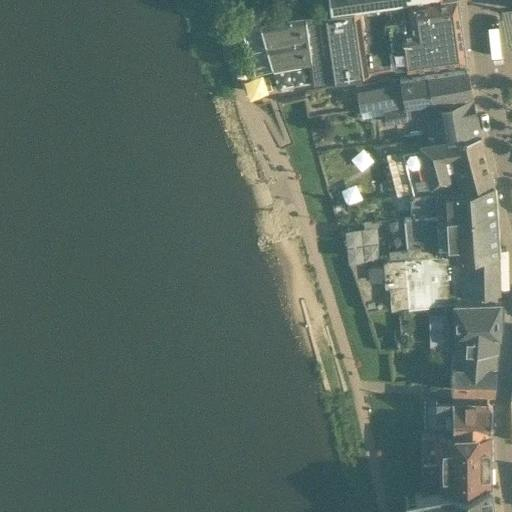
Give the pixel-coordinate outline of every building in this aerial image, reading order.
[(456,0),(406,0),(408,12),(382,15),(383,25),(388,24),(390,43),(376,44),(375,34),(369,34),(366,4),(330,8),(258,17),(272,64),(310,59),(313,79),(369,69),(397,64),(406,63),(464,55),(456,0)] [(471,89),(466,65),(399,74),(355,82),(359,102),(360,108),(382,104),(405,100),(434,95),(471,89)] [(471,89),(434,95),(436,103),(424,105),(430,137),(430,138),(446,135),(446,134),(474,129),(472,122),(475,117),(477,117),(472,94),(471,89)] [(287,112),(305,111),(303,95),(286,97),(287,112)] [(408,117),(405,100),(382,104),(384,112),(385,121),(405,117),(408,117)] [(401,141),(408,172),(412,187),(412,191),(421,190),(423,190),(422,189),(432,188),(493,178),(493,177),(491,177),(489,168),(490,167),(486,151),(484,151),(479,148),(474,129),(446,134),(446,135),(430,138),(430,137),(401,141)] [(402,190),(412,187),(408,172),(398,175),(402,190)] [(421,190),(423,203),(433,202),(436,213),(446,213),(495,205),(493,178),(432,188),(422,189),(423,190),(421,190)] [(425,214),(403,215),(407,254),(407,255),(498,248),(495,205),(446,213),(436,213),(425,214)] [(341,258),(375,257),(373,224),(340,225),(341,258)] [(407,255),(407,254),(386,256),(387,259),(383,259),(383,264),(385,279),(385,285),(389,284),(391,305),(454,301),(457,301),(457,299),(457,288),(499,288),(499,284),(498,284),(498,276),(499,276),(498,272),(497,263),(498,264),(498,260),(497,260),(497,252),(498,252),(498,248),(407,255)] [(369,280),(385,279),(383,264),(368,265),(369,280)] [(498,333),(499,324),(499,299),(457,299),(457,301),(454,301),(452,345),(497,348),(498,333)] [(452,345),(452,350),(452,365),(451,385),(494,387),(497,348),(452,345)] [(435,396),(434,412),(452,412),(451,428),(489,428),(492,404),(488,399),(435,396)] [(489,455),(489,428),(451,428),(451,429),(420,429),(421,456),(489,455)] [(453,484),(489,481),(489,455),(421,456),(421,486),(421,487),(438,485),(453,484)] [(453,484),(438,485),(421,487),(421,486),(403,488),(405,511),(493,511),(493,506),(492,506),(489,481),(453,484)]
